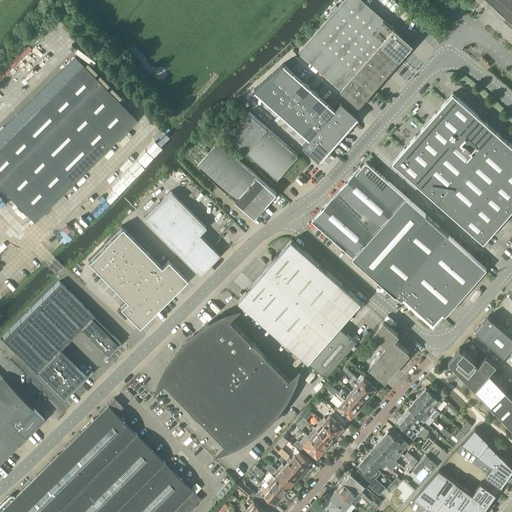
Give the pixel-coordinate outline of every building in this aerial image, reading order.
[(309,61),(329,78),(341,88),(340,88),(359,105),(413,43),(394,27),(362,0),(343,0),(318,29),(314,26),(308,32),(312,36),(299,51),(310,60),(309,61)] [(511,0),(490,0),(511,20),(511,0)] [(482,56),(478,60),(486,69),(490,65),(482,56)] [(283,63),(254,88),(310,138),(303,145),(319,160),(358,116),(342,101),(335,108),(283,63)] [(82,64),(0,144),(0,185),(34,219),(136,118),(99,81),(82,64)] [(511,144),(453,92),(392,161),(484,241),(511,208),(511,144)] [(249,111),(227,135),(277,179),(278,178),(298,155),(249,111)] [(198,165),(255,216),(276,191),(219,141),(198,165)] [(396,294),(448,234),(365,161),(361,167),(360,165),(312,220),(353,257),(396,294)] [(198,273),(202,270),(218,253),(198,233),(205,226),(171,191),(143,218),(198,273)] [(104,243),(87,260),(126,299),(119,306),(139,325),(186,278),(167,259),(161,265),(121,225),(104,243)] [(448,234),(396,294),(431,325),(442,312),(445,314),(486,267),(448,234)] [(239,300),(326,376),(356,341),(339,326),(361,301),(291,240),(239,300)] [(81,326),(93,315),(59,281),(3,337),(36,371),(59,348),(81,326)] [(81,326),(114,359),(125,348),(93,315),(81,326)] [(166,371),(162,380),(189,407),(194,414),(200,418),(227,445),(234,442),(248,434),(261,425),(268,418),(276,409),(287,392),(292,381),(264,353),(260,348),(254,343),(227,315),(216,320),(205,327),(195,335),(186,343),(179,350),(173,359),(166,371)] [(511,335),(488,315),(475,330),(504,355),(511,345),(511,335)] [(387,344),(369,364),(385,378),(408,351),(393,338),(397,333),(383,320),(373,332),(387,344)] [(0,339),(0,348),(9,358),(14,353),(0,339)] [(464,347),(462,349),(459,347),(455,353),(448,360),(452,364),(453,365),(475,388),(496,363),(486,354),(478,363),(474,360),(476,358),(464,347)] [(59,348),(36,371),(69,403),(91,382),(91,381),(59,348)] [(347,374),(351,378),(370,394),(376,387),(361,373),(357,377),(345,366),(342,370),(347,374)] [(347,374),(342,370),(336,377),(340,380),(343,377),(344,378),(347,374)] [(511,395),(489,372),(475,388),(511,426),(511,395)] [(0,426),(18,444),(44,419),(0,374),(0,426)] [(370,394),(351,378),(348,381),(354,387),(351,390),(364,401),(370,394)] [(357,408),(339,392),(328,383),(325,386),(338,398),(335,402),(351,416),(357,408)] [(426,386),(420,393),(436,407),(444,397),(435,387),(432,391),(426,386)] [(364,401),(351,390),(348,394),(342,389),(339,392),(357,408),(364,401)] [(436,407),(420,393),(414,400),(430,414),(436,407)] [(0,511),(187,511),(201,499),(115,412),(121,406),(114,398),(15,496),(13,494),(9,494),(0,503),(0,511)] [(414,400),(408,407),(425,421),(427,418),(436,426),(439,422),(432,417),(433,416),(430,414),(414,400)] [(303,410),(308,415),(311,411),(306,407),(303,410)] [(425,421),(408,407),(402,414),(420,429),(426,435),(429,431),(422,424),(425,421)] [(324,416),(321,419),(337,433),(343,425),(330,413),(326,418),(324,416)] [(420,429),(402,414),(396,420),(408,431),(407,432),(413,438),(420,429)] [(321,419),(315,427),(316,429),(330,441),(337,433),(321,419)] [(0,461),(18,444),(0,426),(0,461)] [(315,427),(308,434),(323,448),(330,441),(316,429),(315,427)] [(511,469),(511,465),(501,453),(475,428),(462,443),(492,465),(486,474),(501,485),(511,469)] [(389,429),(383,436),(407,458),(410,460),(414,464),(417,460),(417,459),(404,448),(403,449),(402,448),(405,444),(400,440),(400,439),(389,429)] [(306,433),(299,440),(303,444),(301,447),(306,452),(309,449),(317,456),(323,448),(308,434),(306,433)] [(383,436),(377,443),(393,457),(395,454),(404,461),(407,458),(383,436)] [(429,437),(420,447),(425,451),(433,441),(429,437)] [(377,443),(371,450),(389,466),(392,468),(398,461),(394,458),(393,457),(377,443)] [(274,446),(274,447),(286,458),(301,472),(303,470),(308,464),(309,465),(312,461),(301,451),(300,452),(296,448),(293,451),(295,453),(292,456),(289,455),(281,448),(279,450),(274,446)] [(371,450),(365,456),(376,466),(379,463),(383,468),(386,469),(389,466),(371,450)] [(277,458),(270,452),(267,456),(274,462),(277,458)] [(426,455),(421,460),(432,470),(437,465),(426,455)] [(365,456),(359,463),(374,477),(380,470),(376,466),(365,456)] [(282,463),(279,466),(294,480),(301,472),(286,458),(286,459),(288,461),(284,465),(282,463)] [(410,460),(404,467),(405,468),(408,471),(414,464),(410,460)] [(269,462),(265,467),(265,468),(271,473),(288,487),(294,480),(279,466),(277,469),(269,462)] [(252,469),(259,475),(262,471),(257,466),(257,467),(255,465),(252,469)] [(405,468),(399,475),(402,478),(408,471),(405,468)] [(481,511),(496,492),(480,482),(472,493),(439,469),(426,483),(414,497),(434,511),(481,511)] [(271,473),(265,480),(266,481),(268,483),(281,495),(286,489),(288,487),(271,473)] [(350,473),(343,481),(357,493),(363,498),(366,495),(359,489),(364,484),(350,473)] [(398,474),(394,480),(397,483),(398,484),(403,478),(402,478),(399,475),(398,474)] [(239,484),(237,486),(249,497),(246,500),(251,503),(248,506),(246,508),(250,511),(265,511),(267,511),(253,499),(255,496),(256,494),(255,493),(247,486),(241,481),(240,482),(239,484)] [(343,481),(336,489),(350,500),(357,493),(343,481)] [(393,481),(387,488),(390,491),(396,484),(393,481)] [(262,485),(255,493),(256,494),(269,505),(273,501),(275,502),(278,499),(281,495),(268,483),(265,487),(264,487),(262,485)] [(336,489),(330,496),(343,508),(350,500),(336,489)] [(231,493),(227,498),(230,501),(232,499),(235,501),(237,498),(231,493)] [(330,496),(323,504),(331,511),(339,511),(340,511),(341,511),(348,511),(343,508),(330,496)] [(220,511),(222,511),(229,506),(225,503),(218,510),(220,511)]
